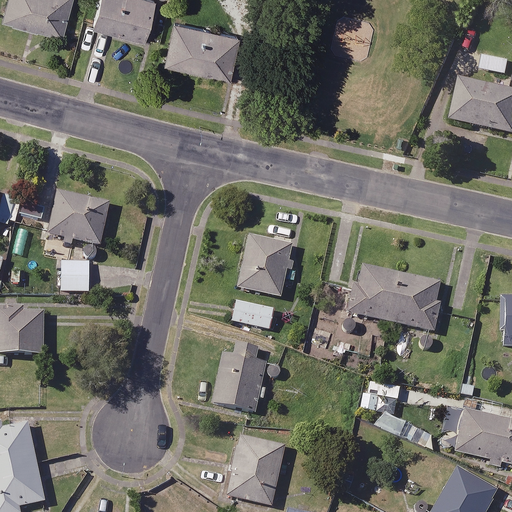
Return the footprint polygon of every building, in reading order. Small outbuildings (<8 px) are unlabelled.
[(70,0),(6,0),(2,17),(60,35),(70,0)] [(153,0),(98,0),(92,24),(143,38),(153,0)] [(238,33),(172,19),(163,61),(229,76),(238,33)] [(510,60),(483,56),(481,70),(507,74),(510,60)] [(511,90),(461,78),(452,120),(511,133),(511,90)] [(109,202),(57,191),(48,234),(100,245),(109,202)] [(16,197),(0,192),(0,222),(9,225),(16,197)] [(291,244),(247,235),(237,289),(280,298),(291,244)] [(89,262),(61,262),(60,292),(89,292),(89,262)] [(439,283),(357,266),(347,314),(433,332),(439,303),(435,302),(439,283)] [(511,296),(501,297),(500,347),(511,347),(511,296)] [(273,310),(235,302),(231,321),(269,330),(273,310)] [(44,306),(0,305),(0,353),(43,354),(44,306)] [(262,340),(227,332),(211,403),(254,412),(265,363),(257,361),(262,340)] [(511,421),(464,410),(454,453),(511,465),(511,421)] [(3,427),(1,418),(0,418),(0,511),(19,511),(18,507),(46,501),(28,422),(3,427)] [(284,446),(238,436),(225,496),(271,506),(284,446)] [(484,511),(497,490),(456,466),(429,511),(484,511)]
